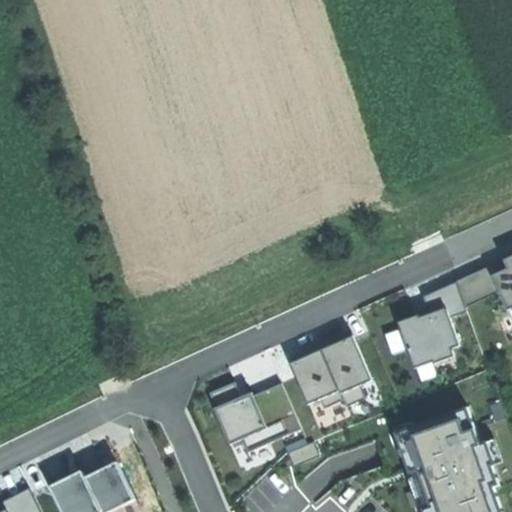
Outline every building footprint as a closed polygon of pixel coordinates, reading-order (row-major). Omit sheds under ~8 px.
[(511,308),(511,257),(505,260),(509,269),(493,275),(501,293),(508,310),(511,308)] [(509,269),(505,260),(456,280),(457,282),(467,307),(501,293),(493,275),(509,269)] [(447,309),(451,319),(469,311),(467,307),(457,282),(425,296),(433,315),(447,309)] [(462,345),(451,319),(447,309),(433,315),(428,317),(422,319),(421,315),(399,323),(418,369),(455,354),(453,349),(462,345)] [(320,343),(323,350),(338,343),(335,336),(320,343)] [(341,391),(343,394),(362,386),(374,381),(354,336),(343,341),(338,343),(323,350),(341,391)] [(305,349),(308,356),(323,350),(320,343),(305,349)] [(322,400),(341,391),(323,350),(308,356),(303,358),(291,364),(310,405),(322,400)] [(210,394),(218,412),(244,401),(236,382),(210,394)] [(283,383),(254,396),(269,429),(244,440),(249,453),(303,430),(283,383)] [(362,386),(343,394),(345,400),(348,407),(368,399),(362,386)] [(343,394),(341,391),(322,400),(326,409),(345,400),(343,394)] [(269,429),(254,396),(253,392),(249,394),(251,398),(248,399),(244,401),(218,412),(232,445),(244,440),(269,429)] [(503,511),(495,487),(501,485),(494,466),(485,443),(482,444),(469,408),(415,427),(407,429),(414,449),(412,450),(412,451),(419,471),(421,475),(431,503),(433,511),(503,511)] [(407,429),(415,427),(413,422),(395,428),(404,454),(412,451),(412,450),(414,449),(407,429)] [(494,466),(504,462),(496,439),(485,443),(494,466)] [(295,468),(321,456),(314,442),(288,453),(295,468)] [(87,478),(104,511),(112,511),(137,500),(119,462),(104,470),(87,478)] [(64,511),(104,511),(87,478),(84,472),(67,480),(53,487),(64,511)] [(420,507),(431,503),(421,475),(410,479),(420,507)] [(42,511),(31,488),(30,489),(31,491),(3,504),(6,511),(42,511)]
